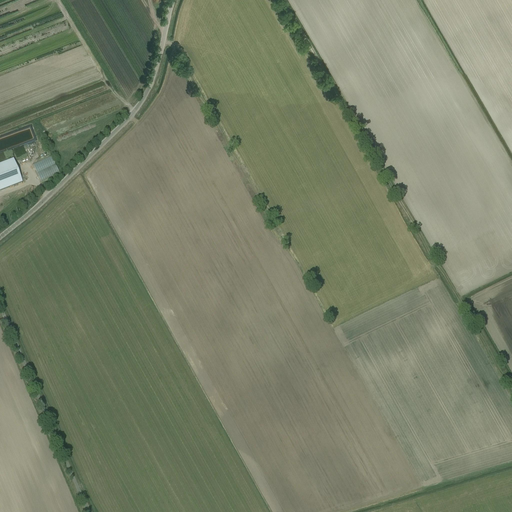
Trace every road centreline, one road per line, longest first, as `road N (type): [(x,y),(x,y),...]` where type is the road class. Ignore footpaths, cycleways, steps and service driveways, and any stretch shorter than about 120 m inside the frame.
road 1 (track): [(282,0),(511,391)]
road 2 (unclassified): [(0,236),(138,106),(171,0)]
road 3 (unclassified): [(87,511),(0,308)]
